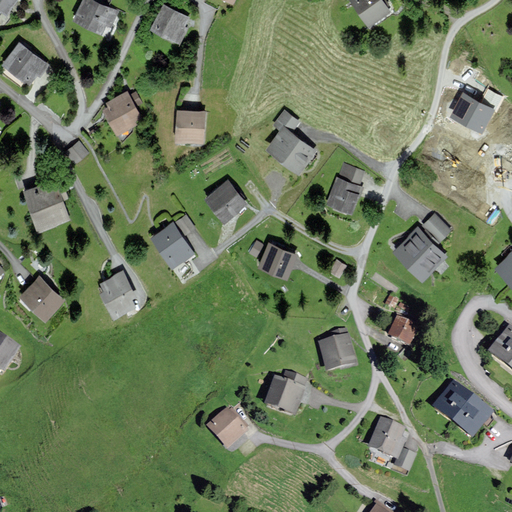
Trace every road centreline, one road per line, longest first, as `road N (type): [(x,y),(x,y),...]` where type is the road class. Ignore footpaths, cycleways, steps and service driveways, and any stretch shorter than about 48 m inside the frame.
road 1 (residential): [(425,450),(380,374),(351,295),(392,170),(428,123),(452,30),(494,0)]
road 2 (residential): [(34,0),(75,82),(80,113),(67,131),(54,130),(0,83)]
road 3 (residential): [(511,407),(482,380),(460,342),(475,303),(511,312)]
